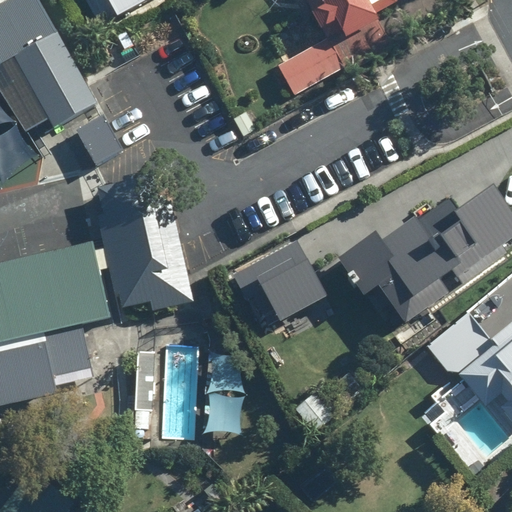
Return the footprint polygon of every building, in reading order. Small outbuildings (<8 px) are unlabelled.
[(100,104),(44,0),(17,0),(0,9),(0,65),(0,66),(0,86),(26,135),(52,121),(56,128),(100,104)] [(110,0),(121,18),(153,0),(110,0)] [(309,0),(331,40),(280,67),(297,97),(396,43),(380,14),(401,3),(398,0),(309,0)] [(122,294),(125,309),(153,304),(154,313),(195,305),(188,269),(168,170),(147,174),(125,178),(127,184),(101,189),(107,216),(101,217),(117,295),(122,294)] [(341,257),(368,294),(379,287),(408,328),(511,257),(511,206),(494,180),(462,202),(453,189),(381,238),(379,231),(341,257)] [(307,228),(314,245),(342,233),(335,216),(307,228)] [(300,241),(235,275),(266,335),(331,301),(300,241)] [(94,243),(0,263),(0,341),(82,324),(110,318),(94,243)] [(467,312),(429,343),(487,414),(505,400),(507,403),(500,408),(511,422),(511,341),(500,351),(467,312)] [(82,324),(0,341),(0,404),(96,382),(82,324)] [(151,435),(154,356),(130,355),(127,435),(151,435)] [(336,419),(317,395),(298,409),(317,433),(336,419)] [(71,511),(78,504),(35,471),(4,511),(0,511),(71,511)]
